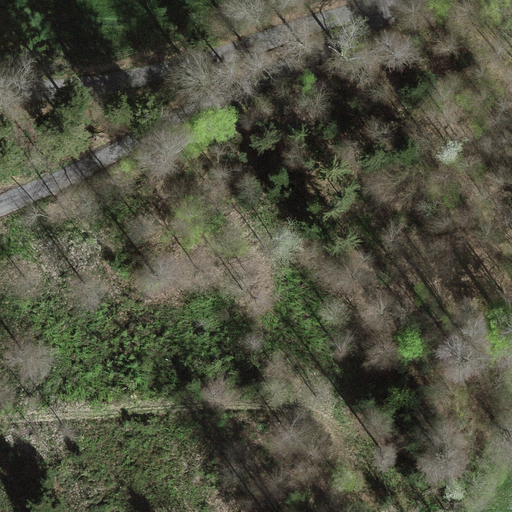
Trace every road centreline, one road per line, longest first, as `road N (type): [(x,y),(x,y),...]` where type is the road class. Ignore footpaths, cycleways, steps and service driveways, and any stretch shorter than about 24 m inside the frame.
road 1 (unclassified): [(0,202),(325,49),(406,0)]
road 2 (unclassified): [(387,0),(148,76),(57,89),(0,85)]
